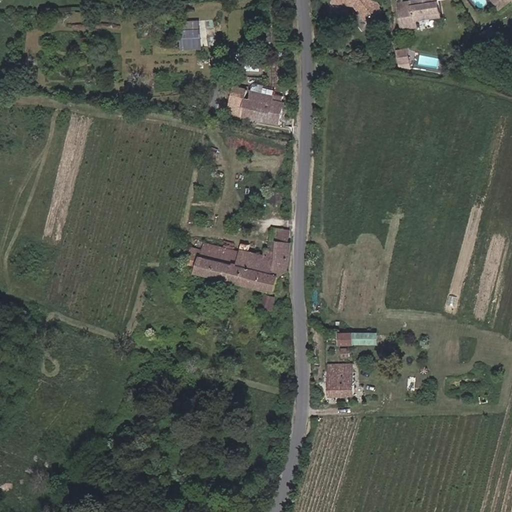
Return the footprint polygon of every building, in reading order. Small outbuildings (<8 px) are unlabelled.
[(377,6),(373,1),(371,2),(369,0),(336,0),(335,7),(356,12),(369,31),(385,18),(382,15),(384,10),(380,6),(377,6)] [(437,0),(424,0),(425,2),(413,4),(413,8),(401,9),(403,28),(417,27),(417,19),(439,16),(437,0)] [(202,49),(203,19),(183,19),(183,48),(202,49)] [(408,61),(407,56),(403,57),(403,51),(396,52),(398,63),(408,61)] [(226,111),(228,112),(228,113),(281,125),(286,104),(275,101),(276,96),(235,87),(232,97),(230,96),(228,101),(230,102),(229,108),(226,107),(226,111)] [(280,240),(280,245),(279,253),(274,253),(273,251),(266,250),(264,256),(243,252),(242,253),(204,245),(203,252),(202,257),(196,256),(197,251),(193,250),(190,259),(199,261),(196,274),(275,292),(278,278),(288,273),(288,271),(292,255),(292,243),(290,243),(291,230),(275,229),(274,240),(276,240),(280,240)] [(261,309),(272,311),(274,298),(263,296),(261,309)] [(341,334),(341,344),(352,344),(352,334),(341,334)] [(353,365),(330,366),(331,397),(354,395),(353,365)] [(473,406),(489,401),(487,394),(471,398),(471,406),(473,406)]
